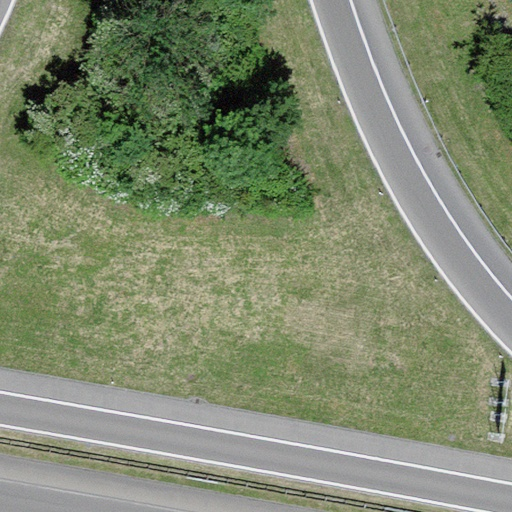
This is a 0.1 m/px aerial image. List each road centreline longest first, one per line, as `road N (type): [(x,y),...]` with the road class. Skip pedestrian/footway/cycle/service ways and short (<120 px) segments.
road 1 (motorway): [(511,501),(0,408)]
road 2 (motorway): [(511,322),(460,262),(402,168),(334,0)]
